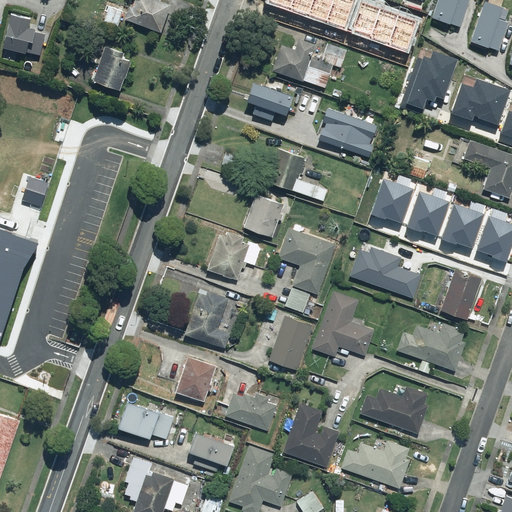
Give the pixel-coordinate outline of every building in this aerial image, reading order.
[(168,5),(154,0),(130,0),(123,20),(158,32),(168,5)] [(409,54),(422,18),(370,0),(268,0),(267,4),(409,54)] [(436,0),(429,21),(448,27),(448,25),(457,28),(466,0),(436,0)] [(482,2),(467,44),(485,51),(486,47),(496,51),(506,21),(497,18),(501,6),(482,2)] [(123,11),(108,5),(100,25),(115,31),(123,11)] [(28,18),(8,14),(0,46),(25,53),(24,57),(38,60),(44,32),(26,28),(28,18)] [(280,44),(270,71),(299,81),(312,45),(296,40),(293,48),(280,44)] [(438,102),(453,59),(421,48),(402,101),(426,109),(429,99),(438,102)] [(108,55),(102,53),(90,82),(116,92),(128,63),(121,59),(123,55),(111,50),(108,55)] [(501,89),(459,74),(446,110),(489,124),(501,89)] [(289,95),(248,82),(239,102),(253,108),(250,114),(270,120),(272,114),(282,117),(289,95)] [(511,102),(507,101),(496,134),(511,139),(511,102)] [(375,124),(324,108),(319,121),(324,123),(322,129),(319,128),(315,139),(368,157),(373,144),(369,143),(375,124)] [(511,155),(467,140),(460,158),(488,167),(480,189),(507,199),(511,185),(511,155)] [(275,150),(264,181),(290,190),(303,158),(275,150)] [(429,161),(411,155),(404,174),(422,180),(429,161)] [(23,193),(44,199),(51,174),(30,169),(23,193)] [(414,189),(384,179),(371,215),(385,220),(386,218),(402,223),(414,189)] [(450,202),(420,191),(407,227),(421,232),(422,230),(438,236),(450,202)] [(252,194),(241,226),(270,237),(281,205),(252,194)] [(485,214),(454,203),(442,240),(456,244),(457,242),(473,248),(485,214)] [(0,335),(37,223),(0,210),(0,335)] [(511,244),(511,223),(488,216),(476,252),(490,257),(491,255),(507,260),(511,244)] [(286,229),(276,257),(299,265),(292,285),(316,294),(334,244),(286,229)] [(216,234),(203,270),(234,280),(248,243),(239,242),(240,238),(224,232),(222,237),(216,234)] [(350,276),(415,296),(423,272),(398,264),(400,258),(370,248),(369,252),(359,249),(350,276)] [(452,269),(437,310),(464,319),(479,279),(452,269)] [(329,290),(309,350),(333,358),(337,346),(363,355),(372,330),(349,322),(356,299),(329,290)] [(196,293),(181,335),(223,348),(228,333),(215,329),(226,298),(204,291),(203,295),(196,293)] [(283,315),(267,360),(292,369),(309,324),(283,315)] [(394,351),(453,372),(463,342),(460,341),(463,331),(441,323),(438,334),(414,326),(411,335),(401,331),(394,351)] [(184,357),(172,391),(200,401),(205,391),(208,392),(210,386),(207,385),(213,367),(184,357)] [(364,395),(358,413),(416,434),(427,405),(423,404),(426,394),(404,386),(400,396),(378,388),(374,398),(364,395)] [(232,391),(223,415),(266,432),(276,405),(266,402),(268,398),(254,394),(252,398),(232,391)] [(122,401),(113,428),(145,438),(146,434),(164,440),(172,417),(122,401)] [(298,404),(281,452),(325,467),(339,432),(323,427),(320,434),(313,431),(320,410),(298,404)] [(0,486),(24,419),(0,410),(0,486)] [(190,432),(183,451),(223,465),(230,445),(190,432)] [(338,469),(398,488),(408,460),(404,459),(407,449),(385,440),(381,450),(359,442),(355,452),(346,449),(338,469)] [(247,445),(227,501),(240,506),(240,510),(244,511),(257,511),(261,501),(279,506),(290,473),(274,469),(271,475),(266,474),(273,454),(247,445)] [(149,476),(142,474),(128,511),(159,511),(172,480),(151,472),(149,476)] [(185,488),(174,484),(170,494),(181,498),(185,488)] [(312,491),(294,501),(301,511),(315,511),(323,507),(312,491)] [(511,511),(511,496),(502,494),(495,511),(511,511)] [(219,511),(220,508),(202,503),(199,511),(219,511)]
